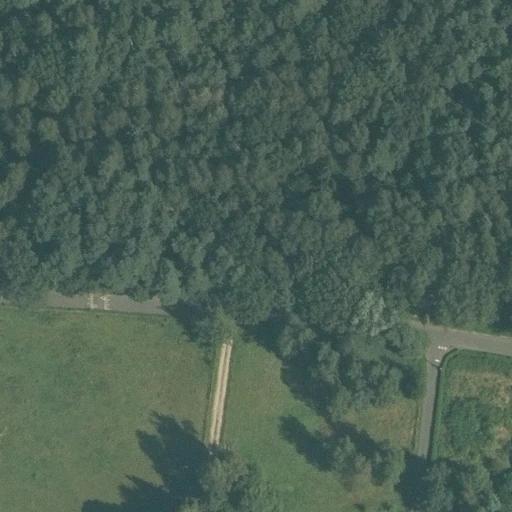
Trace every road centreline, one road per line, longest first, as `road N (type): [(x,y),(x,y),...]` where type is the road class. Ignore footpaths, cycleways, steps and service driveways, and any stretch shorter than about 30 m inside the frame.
road 1 (unclassified): [(0,287),(227,305),(439,337)]
road 2 (track): [(207,511),(227,305)]
road 3 (residential): [(439,337),(420,511)]
